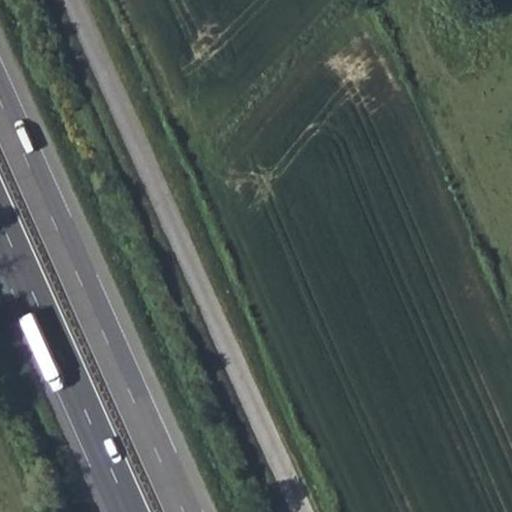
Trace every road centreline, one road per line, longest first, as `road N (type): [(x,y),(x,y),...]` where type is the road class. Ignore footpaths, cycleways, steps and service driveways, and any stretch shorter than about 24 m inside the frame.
road 1 (unclassified): [(73,0),(302,511)]
road 2 (trunk): [(184,511),(0,99)]
road 3 (trunk): [(0,218),(131,511)]
